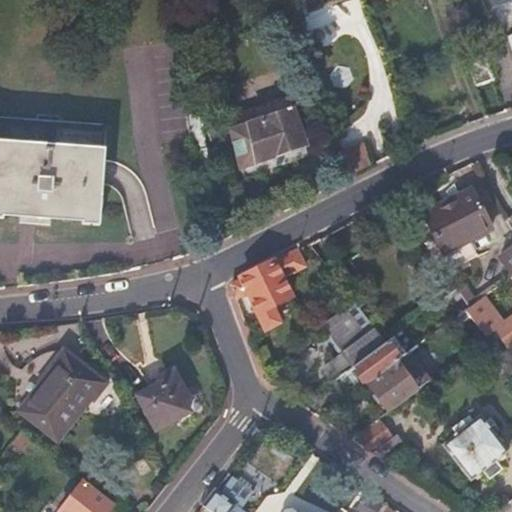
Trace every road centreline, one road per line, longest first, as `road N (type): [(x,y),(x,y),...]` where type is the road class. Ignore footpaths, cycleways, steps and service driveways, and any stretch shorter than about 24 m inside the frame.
road 1 (residential): [(511,128),(348,198),(199,277)]
road 2 (residential): [(0,309),(99,300),(199,277)]
road 3 (residential): [(253,403),(417,511)]
road 4 (residential): [(168,511),(253,403)]
road 5 (residential): [(199,277),(253,403)]
